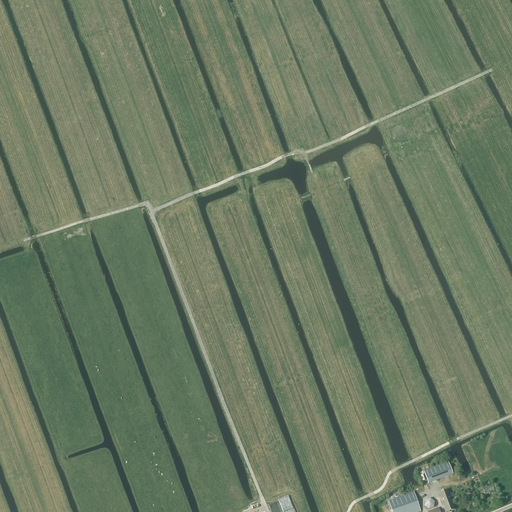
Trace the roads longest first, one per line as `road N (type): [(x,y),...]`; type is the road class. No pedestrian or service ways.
road 1 (track): [(27,239),(147,202),(151,212),(300,148),(312,172)]
road 2 (track): [(151,212),(268,511)]
road 3 (track): [(303,152),(491,69)]
road 4 (track): [(348,511),(381,489),(391,471),(511,415)]
